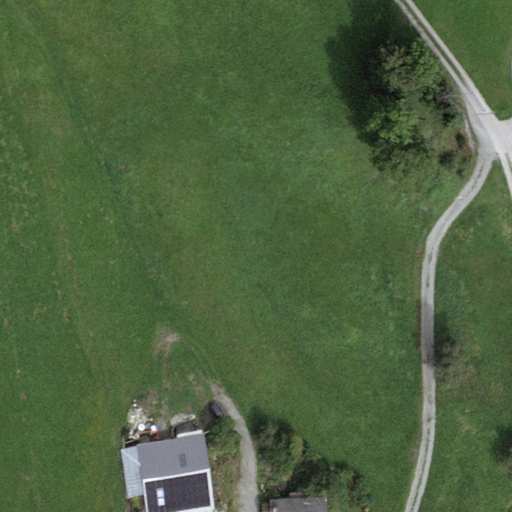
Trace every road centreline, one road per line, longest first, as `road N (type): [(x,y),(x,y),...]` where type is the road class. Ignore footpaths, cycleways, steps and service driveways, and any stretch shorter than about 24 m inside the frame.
road 1 (track): [(413,511),(430,433),(433,237),(511,140)]
road 2 (track): [(392,0),(502,144),(511,174)]
